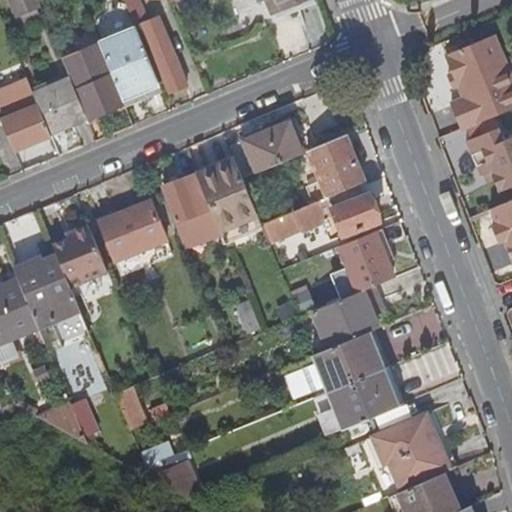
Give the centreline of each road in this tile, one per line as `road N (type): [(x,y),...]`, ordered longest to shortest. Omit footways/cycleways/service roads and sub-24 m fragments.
road 1 (residential): [(370,44),(511,429)]
road 2 (residential): [(0,203),(370,44)]
road 3 (residential): [(370,44),(484,0)]
